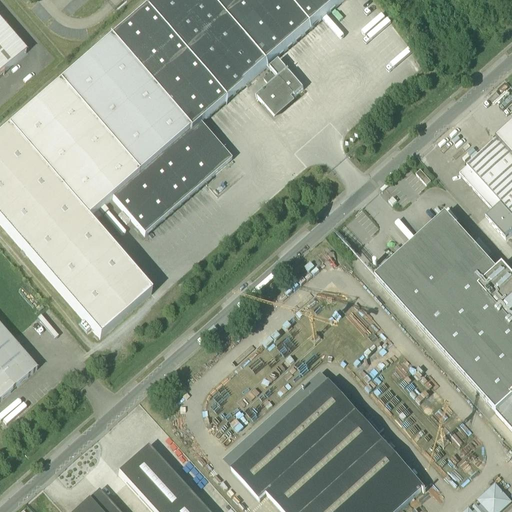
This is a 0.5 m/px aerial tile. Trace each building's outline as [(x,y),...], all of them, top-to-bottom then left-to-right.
[(208,0),(160,0),(145,13),(225,105),(268,68),(208,0)] [(208,0),(268,68),(311,30),(311,31),(312,30),(312,29),(345,0),(208,0)] [(225,105),(145,13),(112,45),(191,135),(200,127),(225,105)] [(0,77),(26,55),(0,24),(0,77)] [(112,45),(9,132),(88,224),(113,203),(191,135),(112,45)] [(424,66),(419,60),(415,63),(420,70),(424,66)] [(303,91),(278,62),(270,70),(279,80),(257,99),(262,105),(268,99),(278,111),(294,98),(295,98),(303,91)] [(191,135),(113,203),(144,238),(231,163),(200,127),(191,135)] [(511,128),(496,142),(511,159),(511,128)] [(88,224),(9,132),(0,139),(0,226),(98,339),(150,294),(88,224)] [(511,159),(496,142),(467,169),(501,207),(511,219),(511,159)] [(501,207),(467,169),(459,176),(493,213),(501,207)] [(431,184),(420,172),(416,176),(426,188),(431,184)] [(511,236),(511,219),(501,207),(487,220),(506,241),(511,236)] [(511,277),(502,267),(496,272),(446,217),(375,280),(496,414),(511,399),(511,277)] [(0,403),(37,372),(0,329),(0,403)] [(362,422),(338,395),(341,391),(333,382),(329,385),(321,376),(232,456),(231,459),(239,467),(232,473),(260,504),(267,498),(279,511),(400,511),(424,490),(424,491),(424,490),(376,437),(362,422)] [(511,399),(496,414),(495,415),(511,432),(511,399)] [(384,430),(370,415),(362,422),(376,437),(384,430)] [(204,511),(147,449),(118,476),(150,511),(204,511)] [(502,511),(511,504),(495,486),(477,502),(481,507),(475,511),(470,511),(468,510),(466,511),(502,511)] [(115,511),(99,494),(88,503),(96,511),(115,511)] [(96,511),(88,503),(78,511),(96,511)]
